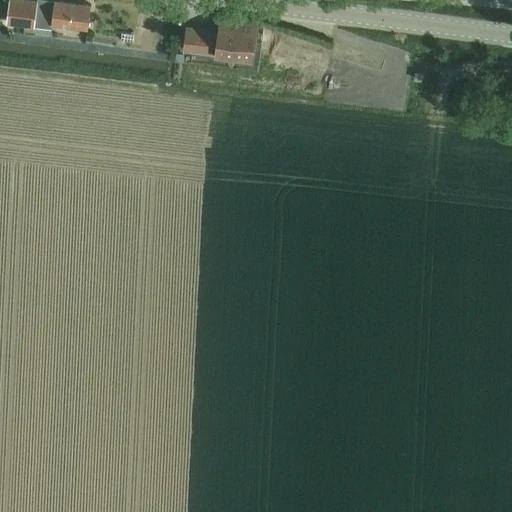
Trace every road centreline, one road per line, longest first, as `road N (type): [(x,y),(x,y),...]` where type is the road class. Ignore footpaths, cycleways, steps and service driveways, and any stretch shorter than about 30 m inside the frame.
road 1 (secondary): [(511,35),(217,0)]
road 2 (track): [(511,65),(448,76),(433,137)]
